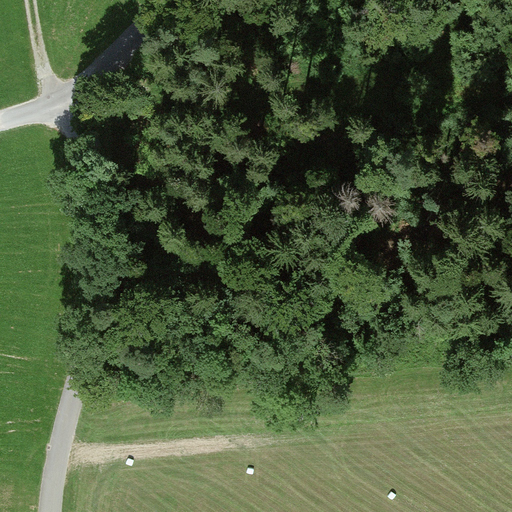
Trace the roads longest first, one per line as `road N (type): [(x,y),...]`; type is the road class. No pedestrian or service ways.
road 1 (unclassified): [(94,111),(94,320),(51,511)]
road 2 (unclassified): [(188,0),(110,77),(94,111)]
